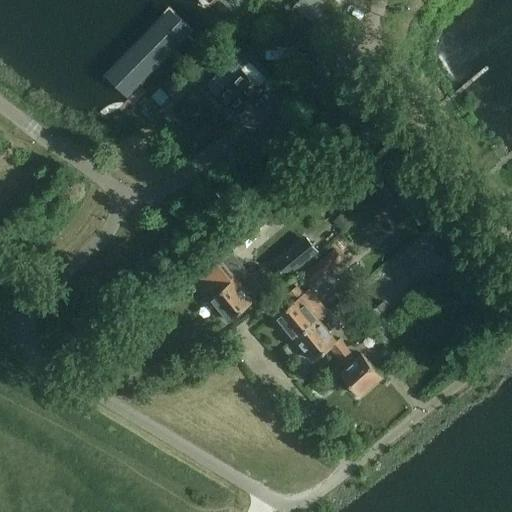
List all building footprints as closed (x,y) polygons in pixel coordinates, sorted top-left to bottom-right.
[(192,0),(205,12),(217,0),(192,0)] [(302,0),(299,3),(328,33),(339,21),(318,0),(302,0)] [(167,28),(112,85),(125,98),(180,41),(167,28)] [(242,68),(231,80),(232,81),(220,93),(238,109),(260,85),(242,68)] [(361,94),(375,111),(387,101),(386,99),(384,96),(374,84),(361,94)] [(160,87),(151,96),(157,101),(161,105),(169,97),(165,93),(160,87)] [(412,143),(408,145),(389,163),(383,168),(391,177),(398,172),(420,153),(412,143)] [(420,159),(396,179),(411,198),(436,177),(420,159)] [(440,187),(414,204),(418,210),(444,194),(440,187)] [(204,212),(220,199),(211,189),(195,202),(204,212)] [(381,200),(371,209),(376,215),(386,207),(381,200)] [(346,215),(335,224),(342,230),(352,222),(346,215)] [(457,273),(491,252),(478,231),(445,252),(457,273)] [(285,275),(318,250),(306,236),(274,261),(285,275)] [(210,298),(229,321),(252,302),(247,295),(255,288),(247,279),(239,285),(220,263),(203,277),(216,293),(210,298)] [(511,295),(499,281),(475,302),(489,317),(497,310),(500,308),(511,296),(511,295)] [(295,338),(318,319),(327,311),(309,288),(303,293),(297,285),(287,293),(293,301),(276,315),(295,338)] [(372,324),(380,334),(389,327),(382,317),(372,324)] [(330,346),(338,357),(347,348),(339,338),(336,341),(328,332),(332,329),(327,323),(323,326),(318,319),(295,338),(313,360),(330,346)] [(356,359),(347,348),(338,357),(347,367),(340,373),(360,395),(381,376),(362,353),(356,359)] [(372,409),(394,391),(388,384),(366,402),(372,409)]
